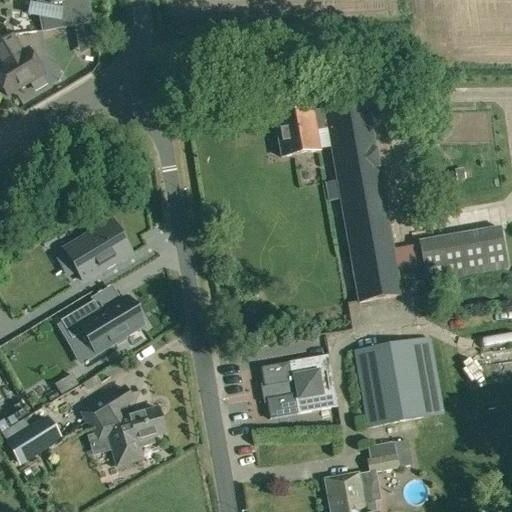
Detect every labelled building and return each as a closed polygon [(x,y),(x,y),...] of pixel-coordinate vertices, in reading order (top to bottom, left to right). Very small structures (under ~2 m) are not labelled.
[(79,56),(95,47),(86,0),(35,0),(41,34),(74,28),(79,56)] [(28,50),(22,53),(12,36),(19,35),(19,34),(0,37),(0,66),(0,67),(0,66),(0,84),(7,96),(43,75),(28,50)] [(368,107),(324,115),(327,131),(358,304),(401,297),(368,107)] [(312,112),(274,119),(281,158),(319,152),(316,133),(327,131),(324,115),(313,117),(312,112)] [(112,223),(64,252),(82,282),(130,253),(112,223)] [(426,284),(508,270),(500,228),(418,243),(426,284)] [(93,303),(60,322),(61,324),(71,341),(83,334),(96,354),(143,326),(135,312),(131,305),(127,299),(121,302),(100,315),(93,303)] [(368,430),(443,415),(429,339),(354,352),(368,430)] [(260,369),(269,420),(336,408),(327,357),(260,369)] [(54,386),(61,397),(78,386),(71,376),(54,386)] [(123,389),(82,414),(95,436),(104,433),(109,451),(112,450),(117,467),(142,459),(138,449),(153,444),(151,438),(165,434),(158,409),(129,418),(125,406),(131,402),(123,389)] [(20,464),(59,440),(46,419),(7,444),(20,464)] [(412,466),(407,441),(393,444),(367,448),(369,460),(366,461),(369,475),(398,470),(398,469),(412,466)] [(375,511),(374,504),(363,506),(357,476),(325,482),(330,511),(375,511)]
